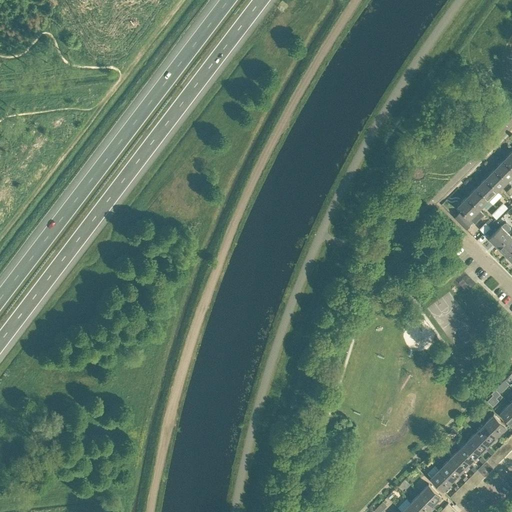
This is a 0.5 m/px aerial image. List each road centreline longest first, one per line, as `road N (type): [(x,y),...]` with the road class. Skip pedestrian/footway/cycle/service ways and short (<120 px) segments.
road 1 (track): [(356,0),(272,139),(226,238),(187,345),(150,511)]
road 2 (motorway): [(0,342),(260,0)]
road 3 (motorway): [(227,0),(0,297)]
road 4 (track): [(181,0),(0,238)]
